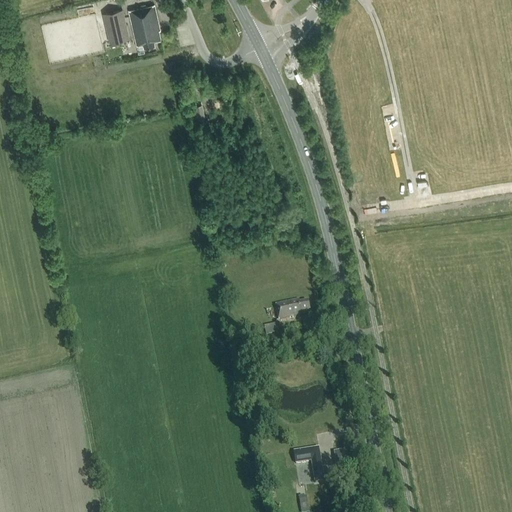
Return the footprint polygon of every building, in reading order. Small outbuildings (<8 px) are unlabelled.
[(154,42),(161,40),(159,31),(160,31),(155,5),(129,11),(137,46),(144,44),(144,49),(155,46),(154,42)] [(122,10),(104,14),(110,43),(129,39),(122,10)] [(298,313),(310,311),(308,301),(299,303),(299,300),(276,304),(279,320),(298,317),(298,313)] [(279,331),(277,324),(264,326),(266,334),(279,331)] [(324,482),(319,448),(294,452),(296,464),(311,462),(315,483),(324,482)] [(346,468),(334,470),(336,480),(348,478),(346,468)] [(305,511),(310,511),(314,511),(310,495),(302,497),(305,511)]
